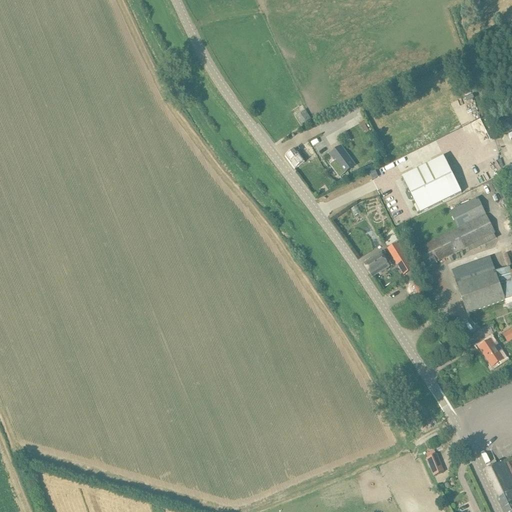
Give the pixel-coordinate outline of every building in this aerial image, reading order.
[(300,125),(311,119),(306,111),(295,117),(300,125)] [(351,140),(347,132),(343,134),(348,142),(351,140)] [(309,146),(292,159),(307,178),(324,165),(309,146)] [(342,146),(329,155),(334,162),(330,165),(339,179),(346,174),(356,166),(342,146)] [(413,201),(414,202),(420,214),(462,193),(444,157),(402,178),(409,191),(406,192),(406,194),(409,201),(411,202),(413,201)] [(502,181),(498,182),(502,193),(506,191),(502,181)] [(477,197),(450,210),(458,226),(485,213),(477,197)] [(356,206),(350,209),(354,216),(360,213),(356,206)] [(419,250),(427,267),(495,234),(486,216),(419,250)] [(401,251),(392,256),(404,275),(413,270),(401,251)] [(382,253),(372,259),(364,264),(372,277),(390,266),(382,253)] [(467,314),(477,310),(505,300),(511,297),(511,273),(510,268),(495,273),(490,258),(452,271),(467,314)] [(511,328),(502,335),(508,343),(511,340),(511,328)] [(491,340),(479,348),(492,368),(504,360),(499,353),(502,351),(497,343),(494,345),(491,340)] [(437,454),(426,459),(434,477),(445,472),(437,454)] [(511,479),(504,463),(484,472),(503,511),(510,511),(511,511),(511,479)]
